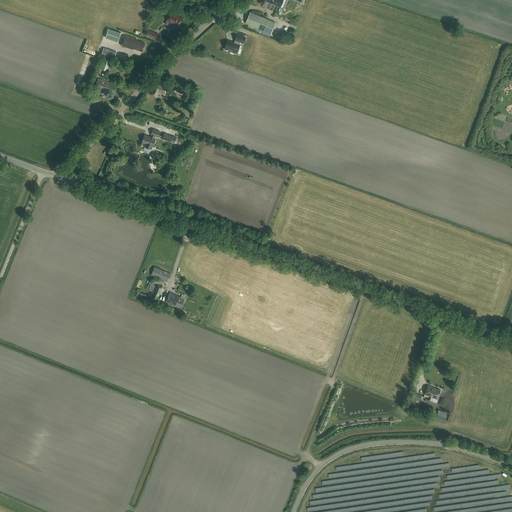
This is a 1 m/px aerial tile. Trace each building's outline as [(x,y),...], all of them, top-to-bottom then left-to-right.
[(164,2),(161,11),(169,13),(171,4),(164,2)] [(182,18),(171,12),(167,21),(174,24),(175,23),(179,25),(182,18)] [(275,23),(250,12),(245,23),(248,25),(247,27),(253,30),(255,28),(270,35),(275,23)] [(121,33),(109,29),(106,38),(118,42),(121,33)] [(158,34),(148,30),(146,35),(156,39),(158,34)] [(137,39),(124,35),(121,45),(131,49),(132,48),(142,51),(145,43),(137,40),(137,39)] [(225,49),(237,54),(240,46),(239,45),(240,42),(244,43),(245,38),(237,35),(235,40),(237,41),(236,44),(227,41),(225,49)] [(116,52),(104,48),(101,56),(114,60),(116,52)] [(114,61),(105,58),(101,69),(107,71),(110,62),(113,63),(114,61)] [(116,85),(98,79),(95,87),(106,91),(106,90),(113,92),(116,85)] [(168,86),(155,81),(151,90),(153,90),(151,95),(156,97),(158,93),(164,95),(168,86)] [(186,87),(177,84),(174,92),(183,95),(186,87)] [(160,132),(153,129),(151,134),(152,135),(151,138),(144,135),(142,143),(146,145),(145,147),(151,149),(152,146),(153,146),(155,139),(154,138),(154,136),(158,137),(160,132)] [(176,138),(164,133),(162,139),(174,143),(176,138)] [(167,282),(171,274),(154,267),(151,275),(167,282)] [(164,283),(154,278),(149,290),(151,291),(148,299),(155,303),(164,283)] [(147,296),(138,292),(136,297),(145,301),(147,296)] [(181,297),(170,292),(166,301),(181,308),(186,296),(182,294),(181,297)] [(440,390),(428,386),(425,394),(437,399),(440,390)] [(414,393),(411,401),(408,400),(406,406),(416,410),(418,403),(419,400),(420,401),(422,396),(414,393)] [(438,410),(435,418),(444,422),(447,414),(438,410)]
